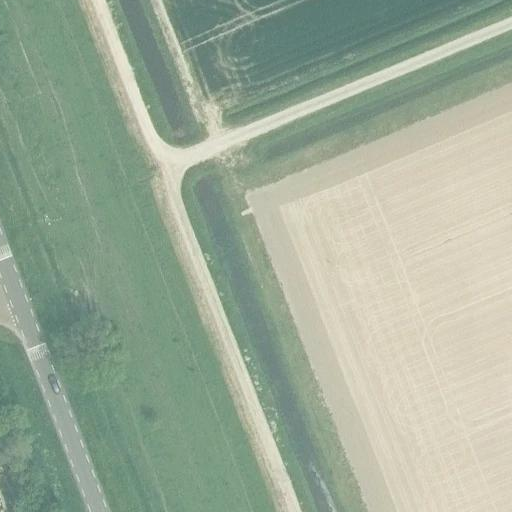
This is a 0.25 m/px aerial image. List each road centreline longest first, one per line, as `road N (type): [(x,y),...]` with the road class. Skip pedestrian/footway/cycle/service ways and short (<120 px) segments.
road 1 (unclassified): [(163,164),(511,25)]
road 2 (unclassified): [(297,511),(163,164)]
road 3 (tertiary): [(98,511),(18,300)]
road 4 (unclassified): [(163,164),(99,0)]
